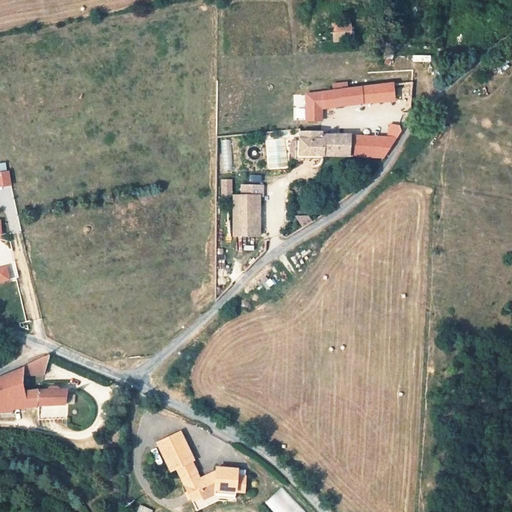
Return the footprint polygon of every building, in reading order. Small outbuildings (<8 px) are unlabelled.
[(354,46),(354,30),(322,33),(324,49),(354,46)] [(351,148),(350,168),(382,171),(383,169),(396,150),(404,139),(400,134),(390,134),(389,145),(371,144),(371,134),(325,131),(326,113),(390,108),(391,120),(406,120),(414,120),(414,111),(415,89),(307,101),(304,133),(303,140),(324,141),(324,146),(327,146),(351,148)] [(302,163),(325,165),(327,146),(324,146),(324,141),(303,140),(303,150),(302,163)] [(350,168),(351,148),(327,146),(325,165),(330,166),(350,168)] [(302,163),(303,150),(295,149),(294,162),(302,163)] [(15,186),(14,177),(6,178),(7,187),(15,186)] [(234,187),(225,187),(224,205),(234,205),(234,187)] [(261,244),(262,205),(239,205),(238,244),(261,244)] [(2,238),(3,238),(9,238),(8,222),(0,224),(2,238)] [(0,267),(0,283),(11,281),(7,265),(0,267)] [(0,411),(4,411),(0,393),(29,386),(29,383),(44,374),(39,357),(0,384),(0,411)] [(68,396),(30,400),(32,417),(73,414),(68,396)] [(166,470),(173,481),(187,474),(181,463),(184,461),(168,435),(145,447),(161,473),(166,470)] [(199,477),(199,479),(192,482),(177,490),(185,505),(207,493),(211,503),(225,503),(226,495),(235,496),(236,473),(207,471),(207,477),(199,477)] [(192,482),(187,474),(173,481),(177,490),(192,482)] [(273,511),(304,511),(280,487),(265,503),(273,511)] [(189,511),(194,511),(211,503),(207,493),(185,505),(189,511)]
